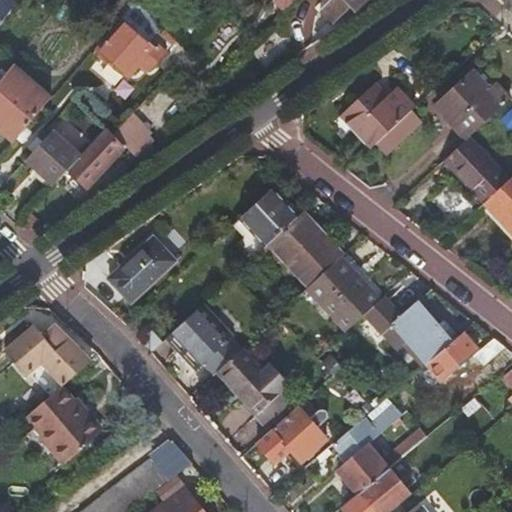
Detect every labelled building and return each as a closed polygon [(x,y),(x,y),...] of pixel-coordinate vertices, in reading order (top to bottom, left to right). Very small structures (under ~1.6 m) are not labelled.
[(0,0),(0,22),(13,5),(7,0),(0,0)] [(277,0),(287,9),(293,3),(295,0),(277,0)] [(365,0),(328,0),(321,7),(334,20),(352,3),(357,9),(365,0)] [(157,22),(135,2),(120,20),(122,22),(143,39),(157,22)] [(154,49),(143,39),(122,22),(97,51),(128,78),(142,62),(154,49)] [(167,55),(157,46),(154,49),(142,62),(152,71),(167,55)] [(51,99),(13,66),(0,82),(0,138),(4,133),(14,142),(51,99)] [(469,135),(501,104),(471,72),(434,106),(465,139),(469,135)] [(406,115),(414,108),(396,90),(387,99),(375,86),(342,116),(371,147),(387,133),(406,115)] [(88,121),(96,113),(82,99),(74,108),(88,121)] [(415,124),(406,115),(387,133),(395,142),(415,124)] [(40,145),(68,170),(68,169),(91,145),(93,143),(66,117),(40,145)] [(139,162),(154,148),(146,139),(150,136),(132,117),(113,134),(139,162)] [(91,145),(68,169),(83,183),(105,160),(108,163),(123,147),(107,132),(93,146),(91,145)] [(465,139),(444,159),(484,201),(508,178),(469,135),(465,139)] [(141,165),(157,151),(154,148),(139,162),(141,165)] [(511,175),(508,178),(484,201),(511,231),(511,175)] [(298,215),(272,189),(240,218),(266,245),(298,215)] [(299,215),(298,215),(266,245),(262,249),(276,264),(284,256),(311,284),(340,256),(344,253),(318,227),(314,231),(299,215)] [(134,302),(179,261),(159,239),(141,255),(139,253),(112,278),(134,302)] [(380,298),(340,256),(311,284),(307,287),(345,330),(363,314),(380,298)] [(401,315),(384,294),(380,298),(363,314),(379,333),(401,315)] [(403,316),(401,315),(379,333),(382,336),(395,325),(427,364),(458,338),(448,326),(442,331),(418,303),(403,316)] [(201,306),(174,331),(204,365),(207,363),(216,372),(219,369),(242,347),(244,346),(235,336),(231,339),(201,306)] [(65,384),(92,360),(70,337),(64,331),(49,331),(43,336),(34,326),(5,353),(27,377),(45,361),(65,384)] [(466,331),(458,338),(427,364),(442,381),(474,355),(483,366),(506,347),(494,338),(481,349),(466,331)] [(242,347),(219,369),(258,412),(281,391),(281,390),(290,382),(270,361),(262,369),(242,347)] [(60,388),(26,418),(68,464),(101,434),(60,388)] [(281,391),(258,412),(255,414),(268,428),(293,404),(281,391)] [(402,397),(394,404),(402,414),(405,411),(410,407),(402,397)] [(364,417),(333,443),(347,459),(366,443),(390,423),(393,427),(398,423),(395,420),(402,414),(394,404),(370,423),(364,417)] [(298,406),(274,427),(302,459),(326,438),(298,406)] [(398,455),(425,434),(420,428),(393,449),(398,455)] [(432,443),(425,434),(398,455),(397,456),(404,466),(432,443)] [(179,445),(175,440),(153,458),(170,479),(192,461),(179,445)] [(347,459),(337,467),(357,490),(385,465),(366,443),(347,459)] [(128,511),(170,479),(153,458),(84,511),(128,511)] [(357,490),(347,499),(357,511),(383,511),(409,492),(391,471),(396,466),(392,460),(385,465),(357,490)]
